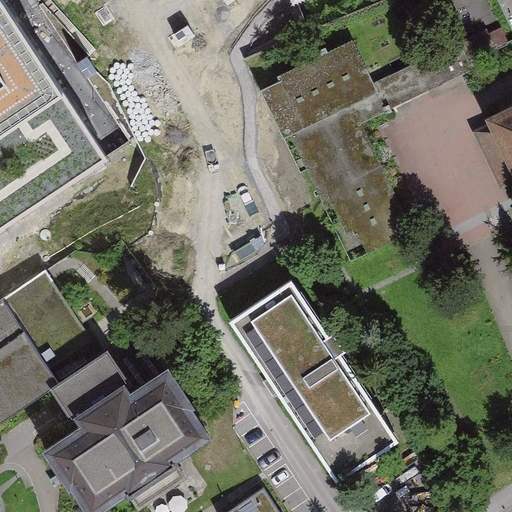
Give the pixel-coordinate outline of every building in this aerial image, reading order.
[(0,0),(0,230),(106,159),(0,0)] [(511,0),(505,0),(508,4),(493,11),(511,52),(511,0)] [(187,25),(168,37),(176,50),(195,38),(187,25)] [(351,274),(409,245),(357,138),(388,123),(390,127),(393,125),(392,121),(469,84),(465,76),(475,71),(476,73),(484,69),(483,66),(493,61),(494,63),(503,59),(502,57),(504,56),(497,42),(485,48),(483,45),(458,57),(455,50),(371,91),(352,52),(271,91),(274,97),(256,106),(280,154),(289,150),(351,274)] [(511,104),(483,118),(511,177),(511,104)] [(0,418),(48,386),(54,395),(103,362),(48,270),(0,302),(0,418)] [(287,296),(229,335),(334,494),(393,455),(287,296)] [(103,362),(54,395),(64,410),(77,430),(44,452),(59,474),(62,478),(84,511),(109,511),(128,500),(133,507),(182,475),(177,468),(218,441),(169,367),(133,392),(118,370),(110,357),(103,362)] [(280,511),(268,492),(234,511),(280,511)]
